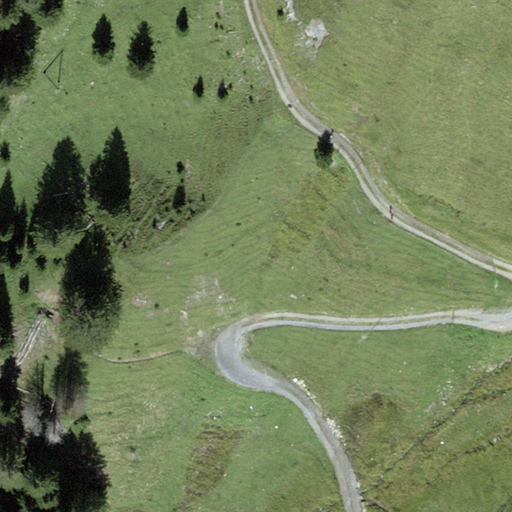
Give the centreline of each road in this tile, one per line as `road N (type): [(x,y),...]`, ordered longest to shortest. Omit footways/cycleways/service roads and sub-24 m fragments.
road 1 (track): [(359,511),(305,402),(227,358),(228,334),(258,322),(388,327),(511,310)]
road 2 (track): [(511,274),(384,214),(341,144),(286,111),(254,0)]
